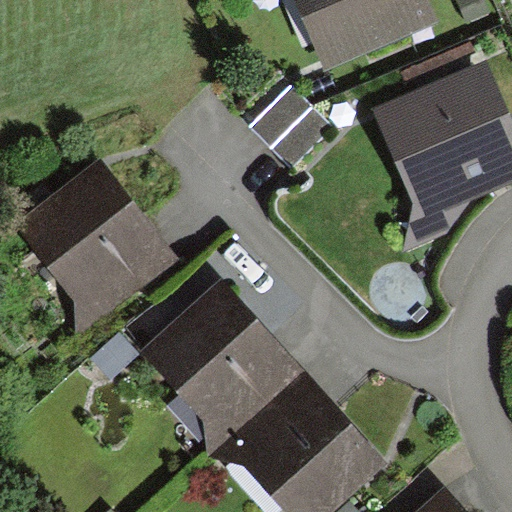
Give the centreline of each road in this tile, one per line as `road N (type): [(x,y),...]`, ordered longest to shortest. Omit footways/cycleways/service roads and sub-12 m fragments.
road 1 (residential): [(464,376),(363,357),(167,139)]
road 2 (residential): [(511,251),(478,281),(464,376)]
road 3 (residential): [(464,376),(495,468),(511,486)]
